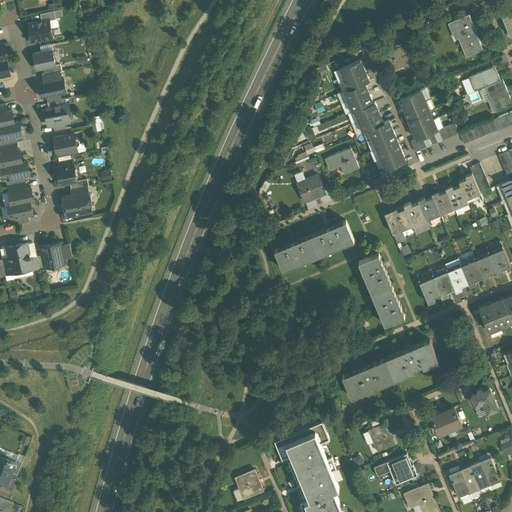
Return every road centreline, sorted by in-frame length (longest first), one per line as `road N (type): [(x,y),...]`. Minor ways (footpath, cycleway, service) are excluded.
road 1 (primary): [(304,0),(211,188),(104,511)]
road 2 (residential): [(0,232),(52,221),(25,92)]
road 3 (residential): [(511,131),(375,184)]
